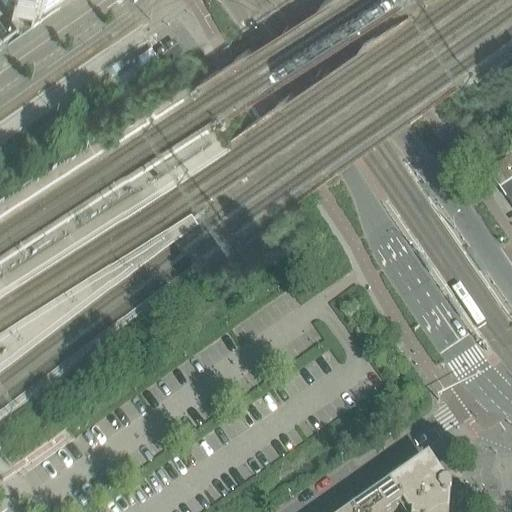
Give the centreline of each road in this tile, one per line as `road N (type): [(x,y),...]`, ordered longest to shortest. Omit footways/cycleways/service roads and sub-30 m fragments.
road 1 (secondary): [(229,0),(348,169),(375,226),(496,391)]
road 2 (secondary): [(511,286),(306,0)]
road 3 (residential): [(314,511),(496,391)]
road 4 (residential): [(0,78),(112,0)]
